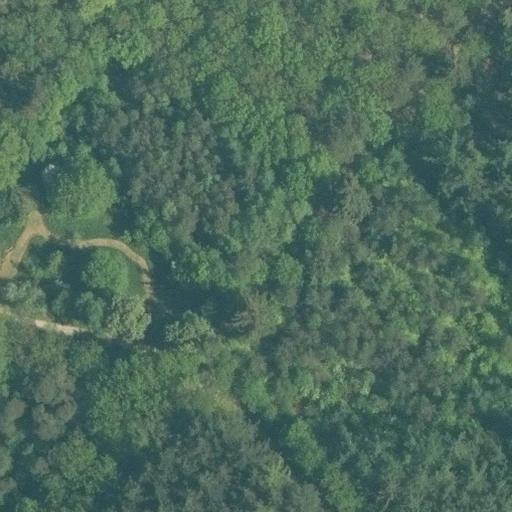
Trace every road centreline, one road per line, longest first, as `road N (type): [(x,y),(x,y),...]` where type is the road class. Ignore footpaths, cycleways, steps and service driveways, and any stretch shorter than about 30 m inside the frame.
road 1 (track): [(191,377),(411,117)]
road 2 (track): [(0,314),(133,346),(191,377)]
road 3 (track): [(191,377),(342,511)]
road 4 (track): [(73,511),(191,377)]
road 5 (track): [(411,117),(505,0)]
